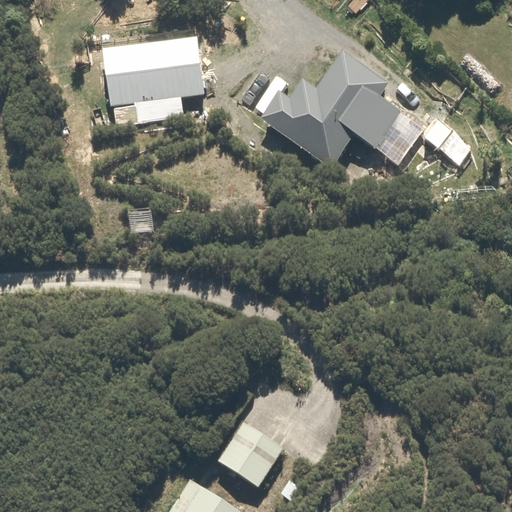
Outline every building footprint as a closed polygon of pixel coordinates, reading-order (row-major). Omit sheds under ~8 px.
[(206,39),(106,51),(113,111),(212,99),(206,39)] [(285,98),(265,126),(336,175),(360,141),(378,154),(405,117),(382,101),(391,89),(348,59),(322,97),(308,88),(296,105),(285,98)] [(458,134),(441,121),(424,144),(441,157),(458,134)] [(219,443),(194,482),(233,508),(259,469),(219,443)] [(186,511),(175,503),(167,511),(186,511)]
